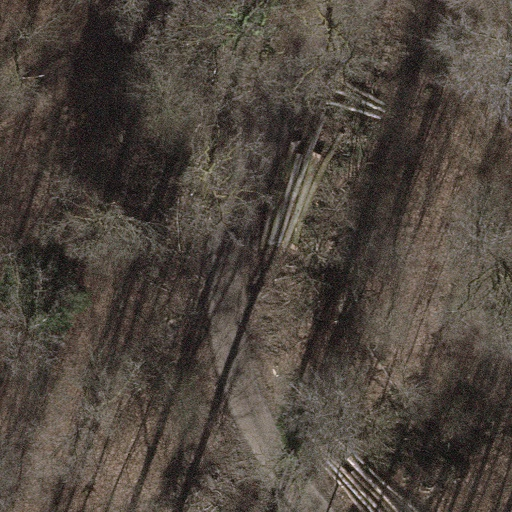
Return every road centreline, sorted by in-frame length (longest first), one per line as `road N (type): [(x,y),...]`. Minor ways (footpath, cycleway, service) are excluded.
road 1 (track): [(318,511),(282,469),(225,320),(243,164),(354,0)]
road 2 (track): [(0,95),(157,0)]
